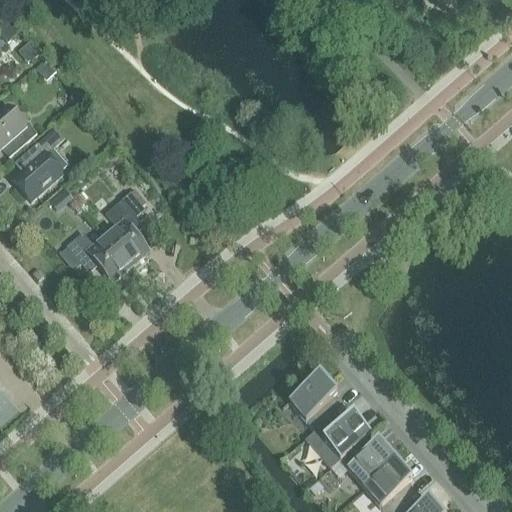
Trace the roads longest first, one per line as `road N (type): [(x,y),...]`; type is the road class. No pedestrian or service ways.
road 1 (unclassified): [(10,511),(511,73)]
road 2 (residential): [(478,511),(330,345)]
